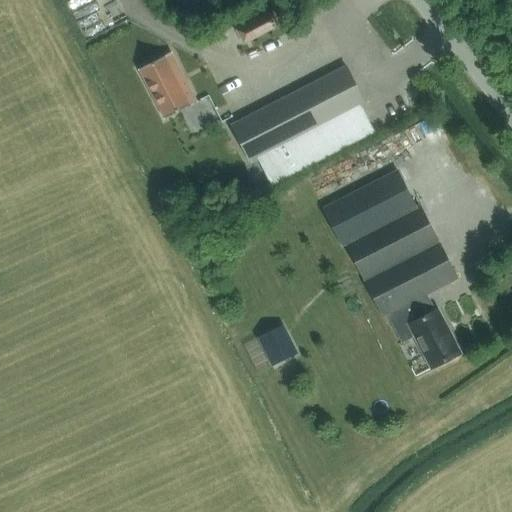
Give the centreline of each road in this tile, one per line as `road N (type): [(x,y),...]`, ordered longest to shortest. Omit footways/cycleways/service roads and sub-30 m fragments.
road 1 (track): [(511,376),(433,424),(328,511)]
road 2 (tertiary): [(511,115),(422,0)]
